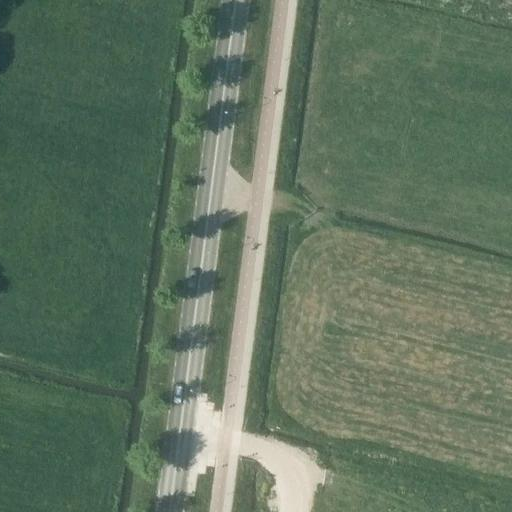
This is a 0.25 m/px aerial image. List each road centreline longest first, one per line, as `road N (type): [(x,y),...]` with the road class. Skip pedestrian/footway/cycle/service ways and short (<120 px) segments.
road 1 (tertiary): [(167,511),(234,0)]
road 2 (track): [(447,481),(440,421),(505,171),(492,0)]
road 3 (track): [(294,491),(395,504),(447,481),(511,473)]
road 4 (track): [(177,436),(265,451),(290,467),(292,511)]
